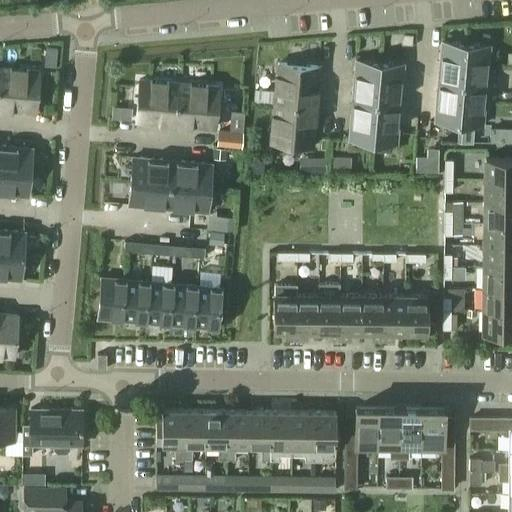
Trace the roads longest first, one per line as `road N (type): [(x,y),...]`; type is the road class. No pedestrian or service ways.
road 1 (residential): [(123,383),(511,385)]
road 2 (residential): [(58,381),(86,22)]
road 3 (residential): [(340,0),(86,22)]
road 4 (residential): [(124,511),(123,383)]
